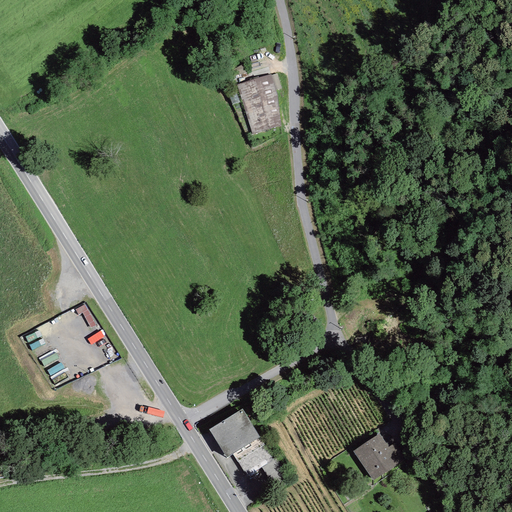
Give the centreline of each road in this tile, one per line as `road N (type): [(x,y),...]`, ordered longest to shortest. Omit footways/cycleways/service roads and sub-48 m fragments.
road 1 (unclassified): [(458,511),(337,337),(182,423)]
road 2 (secondary): [(182,423),(0,135)]
